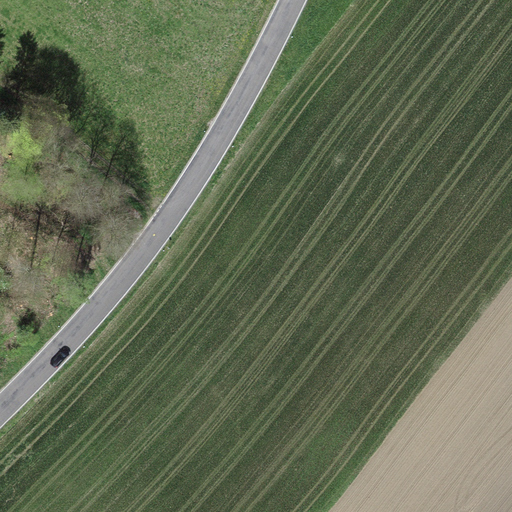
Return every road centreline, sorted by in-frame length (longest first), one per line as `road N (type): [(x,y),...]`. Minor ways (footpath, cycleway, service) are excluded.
road 1 (tertiary): [(290,0),(163,222),(0,409)]
road 2 (track): [(0,96),(163,222)]
